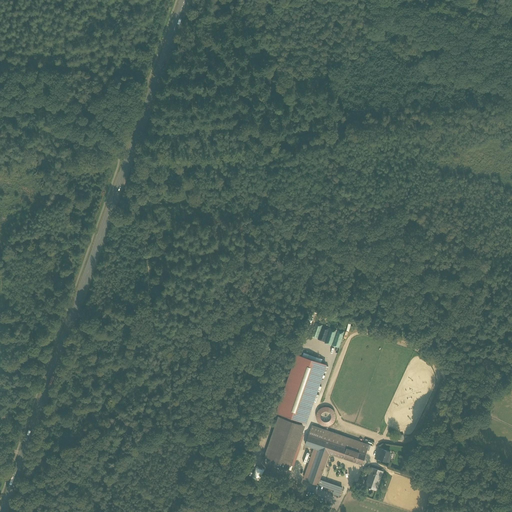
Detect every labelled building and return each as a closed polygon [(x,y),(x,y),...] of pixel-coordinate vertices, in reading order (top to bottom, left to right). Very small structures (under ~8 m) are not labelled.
[(46,177),(43,185),(54,189),(57,180),(66,183),(67,181),(67,182),(68,181),(67,181),(67,179),(68,179),(69,179),(68,178),(68,177),(69,177),(69,176),(68,176),(69,174),(70,175),(70,174),(69,174),(70,172),(71,173),(71,172),(40,161),(40,162),(41,163),(41,164),(40,164),(39,165),(40,165),(40,166),(39,166),(39,167),(40,167),(39,169),(38,168),(38,169),(39,169),(38,171),(37,171),(38,172),(37,174),(46,177)] [(322,326),(319,338),(326,340),(325,343),(332,345),(333,343),(339,345),(343,332),(337,331),(335,339),(333,339),(335,330),(322,326)] [(277,413),(306,423),(326,365),(297,355),(277,413)] [(332,408),(328,406),(324,406),(320,408),(317,411),(316,415),(316,419),(317,423),(320,425),(324,427),(328,427),(332,425),(335,422),(336,419),(336,415),(335,411),(332,408)] [(269,458),(282,419),(278,417),(264,456),(269,458)] [(269,458),(289,465),(302,426),(298,424),(286,420),(282,419),(269,458)] [(314,448),(316,449),(319,450),(329,453),(362,464),(369,445),(312,425),(305,445),(314,448)] [(305,426),(302,426),(289,465),(291,465),(305,426)] [(304,479),(305,480),(315,451),(316,449),(314,448),(304,476),(304,479)] [(305,480),(308,481),(319,450),(316,449),(315,451),(305,480)] [(379,458),(389,462),(390,457),(389,456),(390,452),(381,449),(380,453),(378,458),(379,458)] [(329,453),(319,450),(308,481),(340,492),(342,488),(319,480),(329,453)] [(259,481),(264,470),(256,466),(251,478),(259,481)] [(365,486),(376,490),(383,472),(372,468),(365,486)]
